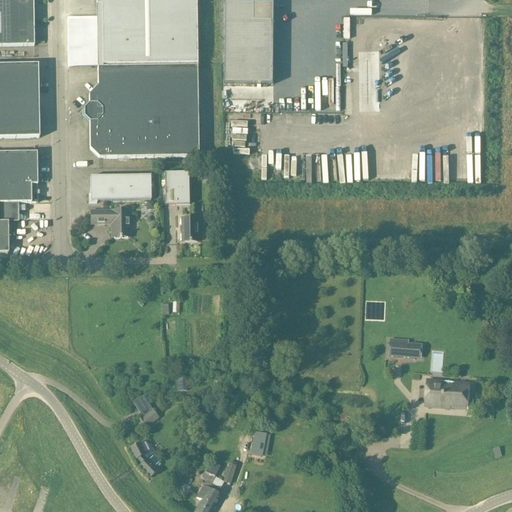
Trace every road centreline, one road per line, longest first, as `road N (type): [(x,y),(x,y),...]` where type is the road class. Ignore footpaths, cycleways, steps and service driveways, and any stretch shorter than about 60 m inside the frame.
road 1 (unclassified): [(61,264),(56,0)]
road 2 (unclassified): [(122,511),(56,407),(28,381)]
